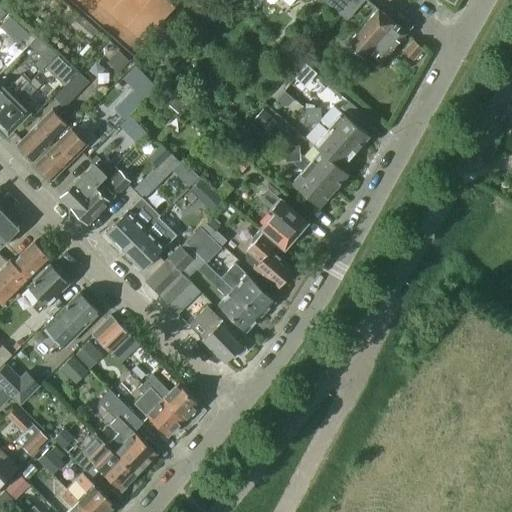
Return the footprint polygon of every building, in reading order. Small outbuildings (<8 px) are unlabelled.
[(280,0),(289,8),(296,0),(280,0)] [(338,14),(349,0),(322,0),(323,1),(338,14)] [(346,21),(363,0),(349,0),(338,14),(346,21)] [(377,66),(405,33),(377,9),(349,41),(377,66)] [(8,16),(0,24),(0,27),(5,33),(15,23),(8,16)] [(413,61),(422,49),(412,41),(402,52),(413,61)] [(43,67),(55,55),(56,54),(45,43),(41,47),(46,52),(38,62),(43,67)] [(74,72),(55,55),(43,67),(62,84),(74,72)] [(133,88),(143,98),(156,86),(135,65),(122,77),(133,88)] [(64,106),(86,84),(77,74),(55,96),(64,106)] [(0,110),(27,83),(21,76),(7,90),(0,83),(0,110)] [(29,112),(20,104),(35,90),(27,83),(0,110),(0,128),(7,135),(29,112)] [(173,97),(167,104),(177,112),(183,106),(173,97)] [(332,105),(320,119),(320,123),(353,152),(368,136),(341,112),(332,105)] [(262,108),(253,119),(263,128),(272,117),(262,108)] [(319,108),(312,109),(312,124),(316,123),(320,123),(320,119),(319,108)] [(312,124),(312,109),(304,110),(305,124),(312,124)] [(33,161),(67,126),(50,110),(16,145),(33,161)] [(130,115),(119,125),(126,132),(136,122),(130,115)] [(340,168),(353,152),(320,123),(316,123),(305,137),(313,144),(312,145),(319,151),(339,168),(340,168)] [(69,129),(35,164),(51,179),(85,145),(69,129)] [(226,143),(217,154),(240,174),(249,163),(226,143)] [(157,166),(170,153),(161,145),(148,157),(157,166)] [(291,163),(290,147),(283,148),(284,163),(291,163)] [(347,174),(340,168),(339,168),(319,151),(308,163),(298,154),(297,147),(290,147),(291,163),(299,162),(332,191),(347,174)] [(161,179),(178,162),(170,153),(157,166),(152,170),(161,179)] [(71,208),(99,179),(104,174),(98,168),(103,163),(96,156),(90,161),(93,164),(60,197),(71,208)] [(332,191),(299,162),(291,163),(301,171),(291,183),(318,207),(332,191)] [(99,179),(71,208),(86,224),(129,181),(120,172),(114,166),(103,178),(108,183),(106,186),(99,179)] [(305,222),(266,188),(258,198),(274,212),(260,228),(276,242),(283,247),(285,245),(289,244),(292,240),(293,237),(305,222)] [(213,192),(203,203),(211,211),(222,200),(213,192)] [(123,251),(157,217),(159,215),(140,197),(104,232),(113,241),(113,245),(117,249),(120,249),(123,251)] [(0,246),(16,230),(17,231),(19,229),(0,210),(0,246)] [(141,269),(173,238),(166,231),(166,226),(157,217),(123,251),(125,254),(125,257),(130,261),(133,261),(141,269)] [(293,270),(270,250),(276,242),(260,228),(251,239),(251,243),(251,244),(246,250),(247,250),(246,261),(277,288),(293,270)] [(10,261),(0,270),(0,303),(2,306),(49,258),(43,251),(45,250),(37,242),(35,244),(34,242),(33,243),(13,264),(10,261)] [(179,271),(192,258),(179,245),(166,258),(179,271)] [(188,281),(179,271),(166,258),(143,281),(165,303),(188,281)] [(259,315),(219,277),(203,262),(196,269),(224,297),(218,303),(245,330),(259,315)] [(233,262),(219,277),(259,315),(273,301),(233,262)] [(38,314),(68,284),(60,276),(60,273),(56,268),(52,268),(50,266),(28,287),(40,299),(31,307),(38,314)] [(55,316),(45,327),(57,339),(65,347),(98,313),(89,304),(89,299),(85,295),(81,295),(78,293),(55,316)] [(206,306),(194,318),(209,332),(202,340),(225,362),(234,353),(234,352),(238,353),(242,349),(241,346),(244,343),(206,306)] [(130,335),(110,315),(91,334),(111,354),(130,335)] [(89,367),(100,355),(87,342),(76,354),(89,367)] [(0,346),(0,365),(9,355),(0,346)] [(74,382),(85,370),(71,356),(60,367),(74,382)] [(37,385),(24,372),(18,378),(5,365),(0,370),(0,385),(18,403),(37,385)] [(198,403),(177,382),(167,392),(150,375),(144,382),(183,420),(187,415),(191,415),(197,410),(197,405),(198,403)] [(183,420),(144,382),(137,388),(155,405),(146,414),(167,435),(169,434),(173,434),(178,428),(178,425),(183,420)] [(0,407),(10,397),(2,390),(0,392),(0,407)] [(99,401),(116,418),(117,417),(132,431),(141,422),(110,391),(99,401)] [(30,422),(16,408),(8,416),(22,430),(30,422)] [(118,433),(106,445),(112,451),(135,474),(148,461),(150,462),(156,456),(154,454),(155,453),(132,431),(117,417),(116,418),(110,424),(118,433)] [(80,444),(63,428),(53,439),(70,455),(80,444)] [(32,454),(47,439),(40,432),(24,446),(32,454)] [(135,474),(112,451),(104,460),(88,445),(81,453),(120,490),(128,482),(130,483),(134,478),(134,476),(135,474)] [(48,449),(38,460),(51,472),(61,462),(58,459),(63,455),(54,446),(49,451),(48,449)] [(0,484),(16,468),(0,453),(0,452),(0,484)] [(30,463),(20,473),(27,480),(37,470),(30,463)] [(66,489),(78,500),(77,501),(88,511),(108,511),(114,506),(81,474),(66,489)] [(15,500),(29,486),(19,477),(6,491),(15,500)] [(88,511),(77,501),(78,500),(66,489),(60,496),(71,507),(66,511),(88,511)] [(0,511),(2,511),(14,501),(5,492),(0,496),(0,511)]
